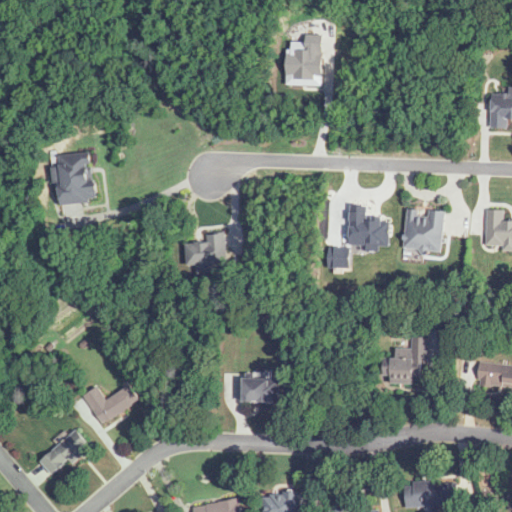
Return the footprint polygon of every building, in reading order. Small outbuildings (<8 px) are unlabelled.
[(509,122),(511,121),(511,89),(510,89),(510,95),(492,95),(492,129),(509,129),(509,122)] [(96,202),(90,154),(54,158),(60,206),(96,202)] [(406,252),(444,255),(446,213),(409,210),(406,252)] [(511,250),(511,220),(507,221),(507,211),(488,211),(487,250),(511,250)] [(415,386),(415,378),(427,378),(428,339),(414,339),(414,350),(393,350),(392,385),(415,386)] [(511,365),(481,365),(480,385),(511,386),(511,365)] [(281,405),(281,379),(243,379),(243,405),(281,405)] [(142,404),(132,387),(107,401),(100,389),(86,397),(103,426),(142,404)] [(55,478),(91,448),(76,429),(39,460),(55,478)] [(459,510),(459,483),(407,483),(407,510),(459,510)] [(264,511),(300,511),(300,494),(264,494),(264,511)]
